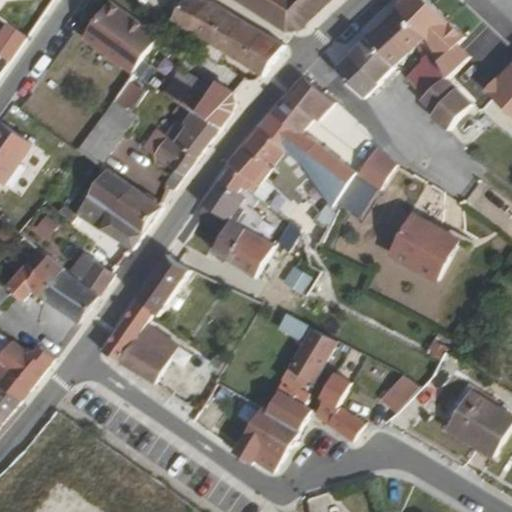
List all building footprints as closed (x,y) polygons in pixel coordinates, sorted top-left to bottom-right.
[(212,45),(231,13),(212,2),(195,0),(187,0),(173,20),(212,45)] [(305,30),(336,0),(237,0),(290,31),(305,30)] [(450,25),(424,0),(408,0),(400,10),(402,12),(430,43),(450,25)] [(134,74),(161,38),(109,2),(84,38),(134,74)] [(430,43),(402,12),(370,42),(398,67),(412,53),(414,55),(420,48),(426,57),(434,51),(430,43)] [(212,45),(266,77),(286,47),(231,13),(212,45)] [(0,57),(9,64),(28,39),(7,25),(0,34),(0,57)] [(452,80),(469,63),(457,51),(467,41),(450,25),(430,43),(434,51),(449,77),(452,80)] [(398,67),(370,42),(355,55),(383,82),(398,67)] [(449,77),(434,51),(426,57),(425,63),(412,75),(428,97),(449,77)] [(135,76),(165,96),(182,69),(171,63),(149,55),(135,76)] [(383,82),(355,55),(339,71),(368,101),(373,96),(371,94),(383,82)] [(165,96),(187,109),(198,115),(214,90),(182,69),(165,96)] [(451,132),(476,104),(452,80),(449,77),(428,97),(424,101),(438,114),(434,118),(451,132)] [(321,122),(338,103),(308,79),(296,90),(276,114),(278,116),(303,136),(317,119),(321,122)] [(198,115),(223,129),(236,113),(239,104),(235,94),(218,83),(214,90),(198,115)] [(79,151),(93,162),(100,166),(135,118),(114,104),(79,151)] [(167,135),(200,161),(223,129),(198,115),(187,109),(167,135)] [(310,172),(328,151),(317,142),(303,136),(278,116),(264,129),(289,153),(310,172)] [(0,124),(0,180),(6,184),(33,148),(0,124)] [(274,169),(283,178),(296,190),(306,180),(285,160),(289,153),(264,129),(248,146),(274,169)] [(156,157),(186,178),(200,161),(167,135),(165,134),(159,141),(164,145),(156,157)] [(163,179),(171,167),(126,138),(118,150),(163,179)] [(253,195),(255,196),(274,169),(248,146),(232,163),(235,166),(222,183),(240,195),(245,189),(253,195)] [(382,191),(400,166),(381,148),(361,175),(382,191)] [(323,191),(344,165),(328,151),(310,172),(323,191)] [(336,210),(358,178),(344,165),(323,191),(327,197),(336,210)] [(91,198),(147,236),(165,210),(110,171),(91,198)] [(310,211),(314,207),(296,190),(283,178),(276,187),(298,206),(301,203),(310,211)] [(241,212),(253,195),(245,189),(240,195),(222,183),(204,208),(208,210),(233,223),(225,236),(216,252),(231,262),(249,230),(244,228),(250,218),(241,212)] [(323,204),(332,219),(336,210),(327,197),(321,202),(323,204)] [(123,242),(137,252),(147,236),(91,198),(80,214),(113,235),(123,242)] [(319,211),(331,222),(332,219),(323,204),(319,211)] [(200,223),(225,236),(233,223),(208,210),(200,223)] [(306,227),(320,247),(331,222),(319,211),(318,210),(306,227)] [(38,229),(54,238),(62,224),(47,214),(38,229)] [(80,220),(77,218),(72,214),(68,219),(75,226),(80,220)] [(462,242),(417,218),(396,256),(442,282),(462,242)] [(279,244),(286,249),(292,254),(303,233),(293,224),(279,244)] [(259,280),(278,247),(249,230),(231,262),(259,280)] [(306,303),(323,273),(312,264),(303,233),(292,254),(286,249),(278,260),(302,282),(294,296),(306,303)] [(120,248),(123,242),(113,235),(110,241),(120,248)] [(33,261),(40,250),(24,237),(17,246),(33,261)] [(10,289),(25,303),(34,291),(44,298),(67,271),(40,250),(33,261),(30,265),(21,276),(10,289)] [(73,276),(101,299),(117,277),(114,274),(88,255),(73,276)] [(171,256),(140,300),(159,313),(158,315),(163,318),(195,271),(176,261),(177,260),(171,256)] [(24,260),(16,270),(21,276),(30,265),(24,260)] [(44,298),(82,326),(101,299),(73,276),(67,271),(44,298)] [(0,307),(10,297),(0,286),(0,307)] [(139,300),(104,352),(122,363),(148,328),(158,315),(159,313),(140,300),(139,300)] [(309,341),(315,332),(316,330),(291,317),(284,329),(309,341)] [(148,328),(122,363),(158,385),(180,349),(148,328)] [(317,386),(340,344),(315,332),(309,341),(291,372),(317,386)] [(0,359),(0,388),(22,405),(56,360),(42,348),(37,354),(33,351),(29,354),(14,343),(0,359)] [(319,417),(357,443),(367,427),(341,408),(354,386),(337,376),(324,399),(328,402),(319,417)] [(397,415),(426,387),(406,377),(383,401),(397,415)] [(303,434),(314,414),(305,407),(311,397),(285,383),(268,412),(283,422),(303,434)] [(0,430),(22,405),(0,388),(0,430)] [(511,435),(511,417),(473,394),(452,430),(499,458),(511,435)] [(279,475),(298,442),(277,431),(283,422),(268,412),(251,402),(245,412),(259,420),(238,454),(257,466),(259,463),(279,475)] [(298,442),(303,434),(283,422),(277,431),(298,442)]
